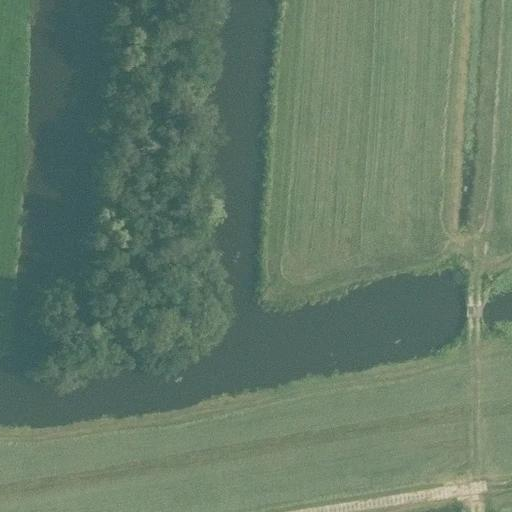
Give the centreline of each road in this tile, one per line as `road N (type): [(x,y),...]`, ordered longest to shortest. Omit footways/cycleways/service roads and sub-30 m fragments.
road 1 (track): [(504,0),(473,322),(476,511)]
road 2 (track): [(511,488),(346,511)]
